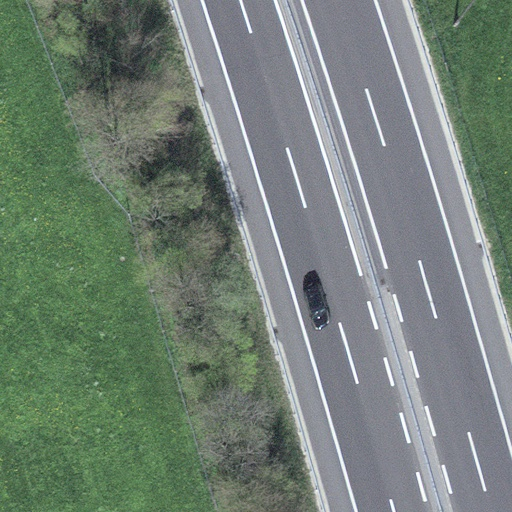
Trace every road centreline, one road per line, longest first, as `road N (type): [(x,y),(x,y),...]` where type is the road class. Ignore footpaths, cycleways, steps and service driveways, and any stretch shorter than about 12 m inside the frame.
road 1 (motorway): [(238,0),(392,511)]
road 2 (motorway): [(491,511),(339,0)]
